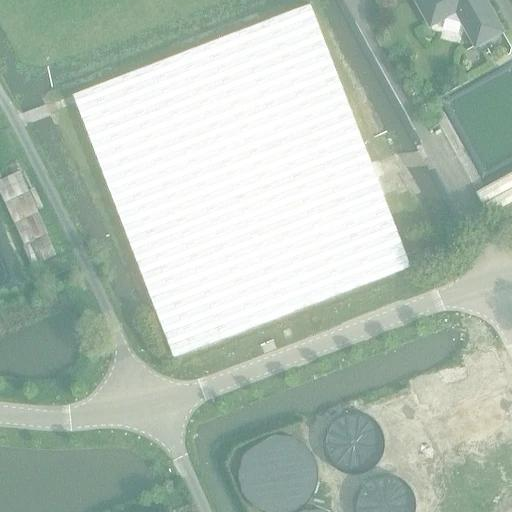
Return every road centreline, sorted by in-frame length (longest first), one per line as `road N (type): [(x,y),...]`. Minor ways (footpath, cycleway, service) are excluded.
road 1 (unclassified): [(156,405),(498,279)]
road 2 (unclassified): [(156,405),(0,94)]
road 3 (unclassified): [(0,411),(67,415),(156,405)]
